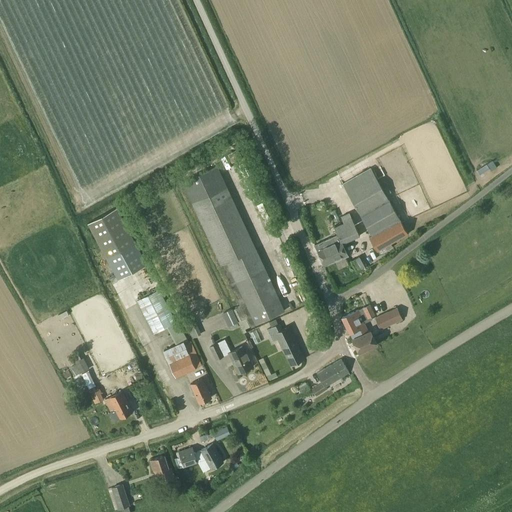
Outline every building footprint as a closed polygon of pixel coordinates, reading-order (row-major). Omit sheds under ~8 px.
[(477,169),(480,175),(497,167),(494,160),(477,169)] [(285,311),(227,186),(217,165),(182,181),(192,202),(239,302),(234,304),(241,319),(246,317),(250,326),(285,311)] [(393,247),(391,244),(408,234),(371,168),(342,184),(372,235),(369,237),(377,252),(386,247),(387,250),(393,247)] [(117,208),(88,223),(117,279),(147,263),(117,208)] [(336,222),(340,220),(335,209),(331,211),(336,222)] [(360,235),(350,212),(341,216),(344,223),(335,227),(338,235),(334,236),(315,245),(324,266),(348,256),(342,243),(360,235)] [(366,267),(360,256),(352,260),(358,271),(366,267)] [(160,290),(137,301),(154,334),(167,327),(176,344),(164,350),(176,378),(196,368),(202,365),(191,340),(188,342),(178,322),(176,323),(160,290)] [(310,304),(305,307),(308,314),(313,311),(310,304)] [(343,317),(351,335),(367,328),(365,323),(373,319),(371,317),(375,315),(371,304),(367,306),(343,317)] [(402,319),(397,307),(375,317),(380,329),(402,319)] [(223,312),(229,326),(239,322),(233,308),(223,312)] [(69,315),(67,310),(59,314),(61,318),(69,315)] [(201,334),(194,317),(185,321),(193,338),(201,334)] [(282,330),(280,324),(267,330),(273,342),(278,339),(290,366),(305,359),(290,327),(282,330)] [(367,328),(351,335),(352,338),(351,338),(357,352),(376,343),(370,330),(368,331),(367,328)] [(257,330),(251,332),(256,343),(261,341),(257,330)] [(224,356),(218,342),(209,346),(216,360),(224,356)] [(253,367),(243,346),(231,352),(234,359),(233,360),(239,373),(253,367)] [(89,369),(81,353),(68,360),(70,364),(75,362),(76,364),(70,367),(74,375),(73,376),(75,380),(82,376),(80,373),(81,372),(89,388),(88,389),(95,403),(104,399),(101,393),(102,393),(100,388),(99,389),(99,388),(96,389),(94,386),(96,386),(88,370),(87,371),(86,370),(89,369)] [(263,358),(259,360),(266,376),(271,374),(263,358)] [(349,372),(341,358),(317,373),(323,382),(312,389),(316,395),(327,389),(326,385),(349,372)] [(212,398),(203,379),(191,384),(199,403),(212,398)] [(308,384),(299,389),(304,397),(312,393),(308,384)] [(132,413),(122,391),(105,400),(111,412),(109,413),(113,422),(132,413)] [(227,427),(214,433),(217,440),(230,434),(227,427)] [(192,448),(179,452),(184,467),(206,459),(211,469),(223,462),(213,444),(201,450),(194,452),(192,448)] [(168,469),(164,455),(150,460),(155,474),(162,472),(165,481),(174,479),(171,468),(168,469)] [(130,505),(123,484),(108,489),(115,510),(120,509),(121,511),(130,511),(129,506),(130,505)]
